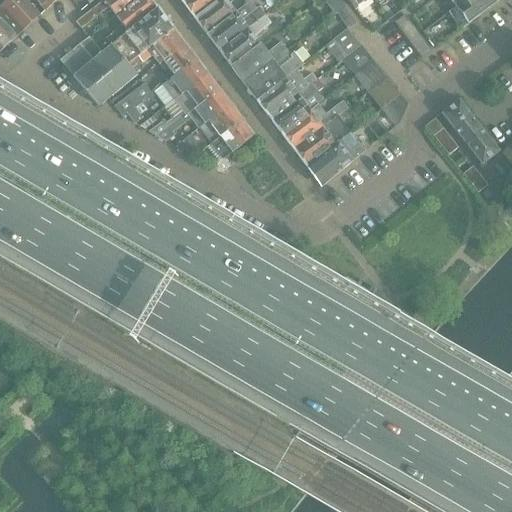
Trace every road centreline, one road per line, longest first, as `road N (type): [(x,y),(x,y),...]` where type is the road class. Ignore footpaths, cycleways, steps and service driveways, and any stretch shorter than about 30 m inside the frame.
road 1 (motorway): [(0,201),(511,500)]
road 2 (motorway): [(511,444),(0,146)]
road 3 (residential): [(334,224),(318,238),(302,238),(117,131),(4,84)]
road 4 (residential): [(334,224),(163,0)]
road 5 (residential): [(421,102),(413,125),(417,154),(334,224)]
